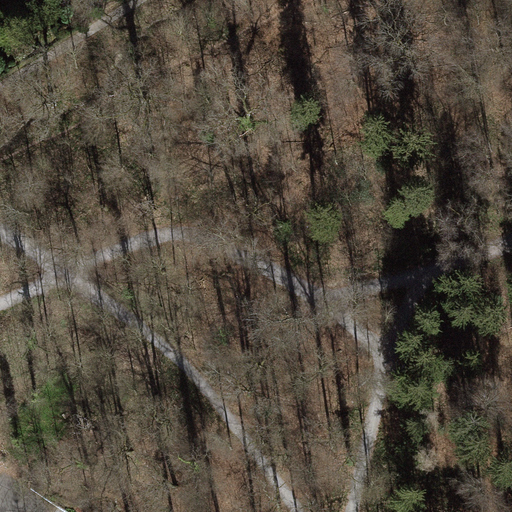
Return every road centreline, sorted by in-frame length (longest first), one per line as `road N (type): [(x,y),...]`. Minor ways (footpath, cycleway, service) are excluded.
road 1 (track): [(420,268),(330,301),(216,235),(184,231),(141,240),(0,302)]
road 2 (track): [(0,230),(71,274),(201,381),(297,511)]
road 3 (track): [(511,232),(420,268),(387,354),(351,511)]
